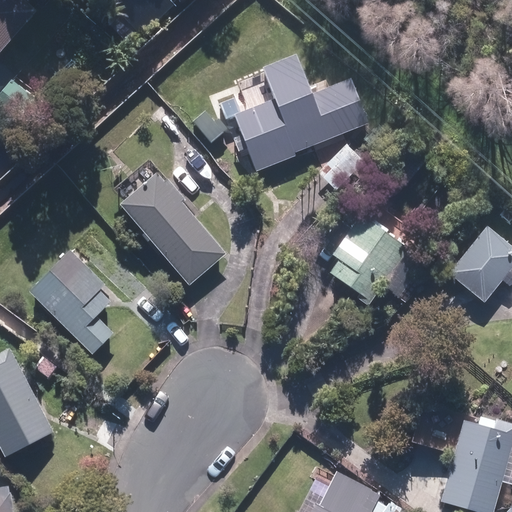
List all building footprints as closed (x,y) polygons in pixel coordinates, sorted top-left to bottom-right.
[(26,0),(0,0),(0,51),(2,54),(39,10),(26,0)] [(248,149),(258,171),(296,155),(296,153),(371,122),(352,77),(314,93),(298,53),(263,67),(275,99),(236,114),(243,133),(236,137),(241,152),(248,149)] [(365,139),(376,149),(390,134),(379,124),(365,139)] [(403,188),(430,158),(413,143),(386,173),(403,188)] [(319,172),(336,189),(364,161),(347,144),(319,172)] [(122,204),(191,284),(228,252),(158,172),(122,204)] [(347,259),(335,274),(371,301),(408,251),(410,249),(409,247),(367,216),(339,253),(347,259)] [(487,293),(511,259),(511,240),(487,221),(452,266),(487,293)] [(31,290),(93,355),(116,333),(98,314),(112,300),(100,288),(105,284),(72,250),(31,290)] [(0,442),(7,456),(54,432),(12,347),(0,352),(0,442)] [(489,395),(500,403),(509,390),(498,382),(489,395)] [(511,420),(424,395),(413,435),(456,446),(443,492),(493,506),(511,435),(511,420)] [(0,511),(14,511),(9,485),(0,485),(0,511)] [(340,511),(319,500),(312,511),(340,511)]
